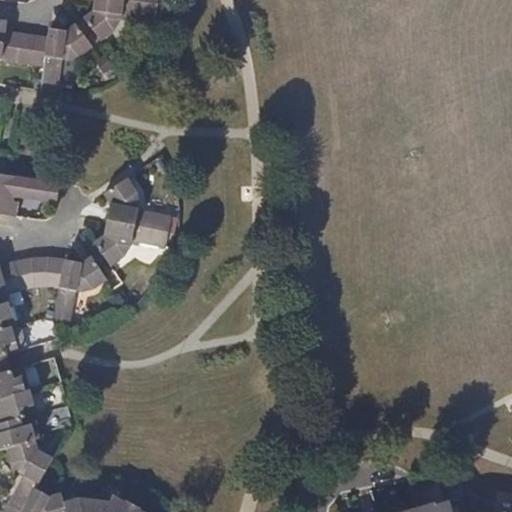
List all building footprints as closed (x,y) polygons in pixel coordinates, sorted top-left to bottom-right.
[(160,4),(131,0),(96,0),(95,8),(93,14),(86,18),(104,41),(120,30),(123,22),(124,15),(157,20),(160,4)] [(0,60),(2,61),(7,31),(8,21),(0,19),(0,60)] [(50,38),(45,67),(41,91),(59,93),(64,58),(72,60),(80,59),(96,48),(78,25),(70,30),(66,31),(52,28),(50,38)] [(2,61),(15,63),(20,33),(7,31),(2,61)] [(15,63),(31,65),(35,36),(20,33),(15,63)] [(45,67),(50,38),(35,36),(31,65),(45,67)] [(8,175),(0,174),(0,215),(12,217),(16,193),(49,199),(52,182),(8,175)] [(112,204),(109,220),(170,231),(172,216),(140,210),(140,203),(139,196),(137,190),(128,179),(105,195),(109,198),(112,204)] [(0,224),(10,227),(12,217),(0,215),(0,224)] [(167,248),(170,231),(109,220),(106,235),(95,242),(112,265),(126,256),(132,247),(134,241),(167,248)] [(67,260),(61,290),(54,321),(70,325),(77,292),(81,293),(93,291),(110,280),(94,257),(83,263),(67,260)] [(49,287),(50,258),(32,259),(36,287),(49,287)] [(50,258),(49,287),(61,290),(67,260),(50,258)] [(24,290),(36,287),(32,259),(16,262),(24,290)] [(24,290),(16,262),(1,266),(9,294),(24,290)] [(1,266),(0,265),(0,264),(0,306),(10,303),(12,303),(9,294),(1,266)] [(17,327),(10,303),(0,306),(0,331),(13,328),(17,327)] [(0,373),(12,370),(10,363),(8,356),(20,353),(13,328),(0,331),(0,373)] [(12,370),(0,373),(0,398),(31,390),(24,367),(12,370)] [(38,413),(31,390),(0,398),(0,424),(33,415),(38,413)] [(40,439),(33,415),(0,424),(0,450),(9,448),(37,440),(40,439)] [(37,440),(9,448),(13,460),(15,465),(16,467),(21,472),(27,476),(10,505),(10,507),(19,511),(24,511),(37,489),(54,460),(40,452),(37,440)] [(50,497),(37,489),(24,511),(69,511),(66,502),(64,493),(52,497),(50,497)] [(79,498),(66,502),(69,511),(138,511),(127,506),(124,509),(113,503),(79,498)]
